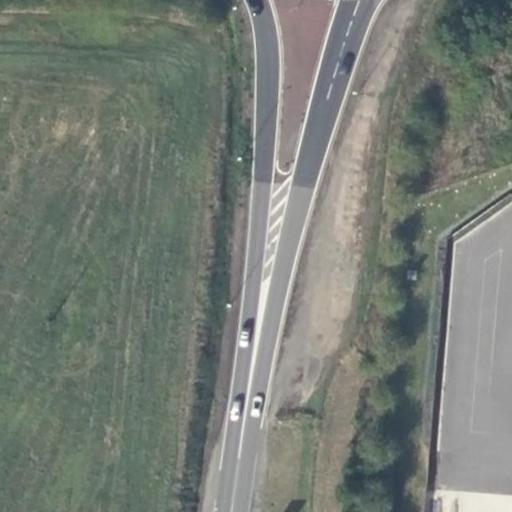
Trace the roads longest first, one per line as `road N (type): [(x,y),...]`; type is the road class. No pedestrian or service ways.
road 1 (primary): [(240,429),(280,252),(358,0)]
road 2 (primary): [(253,0),(264,119),(240,429)]
